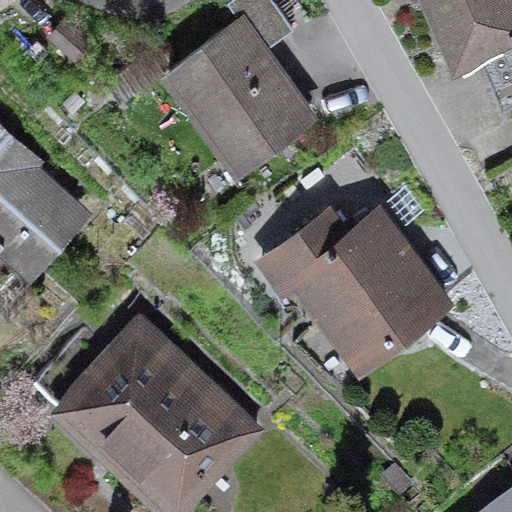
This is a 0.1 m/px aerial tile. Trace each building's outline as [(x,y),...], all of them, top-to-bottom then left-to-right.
[(511,0),(424,0),(455,72),(511,47),(511,0)] [(316,110),(246,8),(162,66),(232,167),(316,110)] [(45,159),(0,119),(0,252),(31,279),(88,215),(36,169),(45,159)] [(396,225),(376,199),(345,225),(325,200),(260,251),(355,369),(451,293),(396,225)] [(180,511),(260,427),(134,310),(42,408),(154,511),(180,511)]
